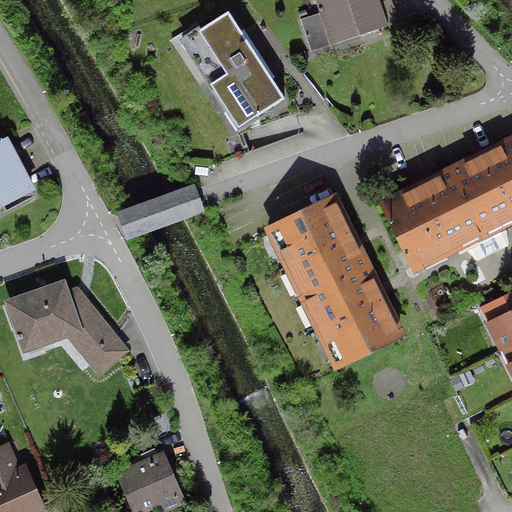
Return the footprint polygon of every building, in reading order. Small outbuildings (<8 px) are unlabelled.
[(386,27),(384,23),(376,0),(312,0),(318,15),(299,21),(307,47),(354,31),(356,37),(386,27)] [(282,100),(239,33),(226,13),(190,37),(202,55),(193,60),(226,111),(235,105),(247,123),(282,100)] [(0,208),(30,192),(2,140),(0,141),(0,208)] [(465,251),(475,261),(506,246),(503,232),(500,225),(511,219),(511,140),(382,205),(414,268),(462,244),(465,251)] [(392,323),(332,200),(268,231),(335,366),(398,334),(392,323)] [(99,322),(83,302),(74,292),(63,296),(60,286),(8,304),(18,335),(16,336),(17,340),(20,339),(23,349),(99,322)] [(511,345),(511,310),(485,324),(499,351),(511,345)] [(85,359),(97,373),(123,351),(112,338),(85,359)] [(3,450),(0,451),(0,511),(36,511),(39,511),(22,472),(19,473),(13,460),(6,457),(3,450)] [(135,511),(176,494),(160,457),(141,466),(140,464),(129,469),(130,470),(118,476),(133,511),(135,511)]
